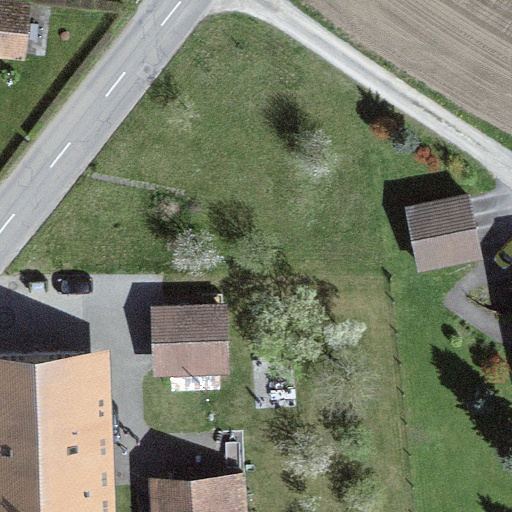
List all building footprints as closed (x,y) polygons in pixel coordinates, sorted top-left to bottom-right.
[(0,5),(0,60),(27,59),(24,4),(0,5)] [(467,194),(408,206),(420,265),(479,253),(467,194)] [(222,305),(162,307),(163,366),(224,365),(222,305)] [(88,511),(84,350),(0,352),(0,511),(88,511)] [(218,511),(217,481),(167,484),(168,511),(218,511)]
